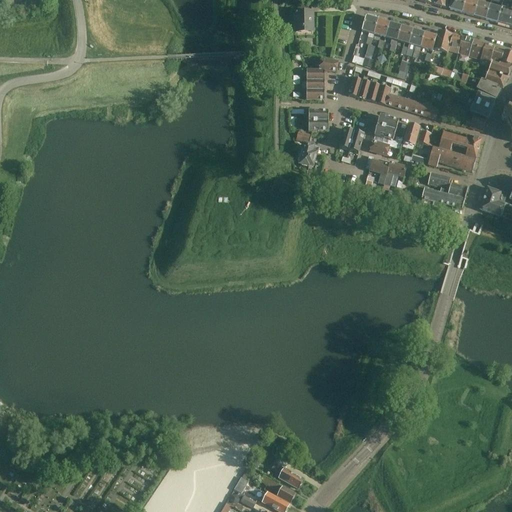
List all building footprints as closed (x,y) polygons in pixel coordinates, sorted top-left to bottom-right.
[(445,9),(447,0),(433,0),(432,5),(445,9)] [(452,0),(449,10),(461,14),(465,0),(452,0)] [(473,17),(477,3),(467,0),(465,0),(461,14),(473,17)] [(501,8),(502,8),(511,10),(511,1),(507,0),(506,4),(502,3),(501,5),(501,8)] [(473,17),(485,20),(489,6),(477,3),(473,17)] [(296,6),(297,14),(292,14),(292,10),(291,10),(291,35),(313,34),(312,14),(311,14),(310,5),(296,6)] [(489,6),(485,20),(497,24),(501,10),(490,6),(489,6)] [(497,24),(511,27),(511,23),(511,10),(502,8),(501,10),(497,24)] [(369,34),(368,38),(365,45),(370,46),(372,39),(373,35),(377,21),(365,17),(361,32),(369,34)] [(389,24),(377,21),(373,35),(385,38),(389,24)] [(394,53),(397,42),(401,28),(389,24),(385,38),(391,40),(389,46),(390,46),(389,52),(393,53),(394,53)] [(413,31),(401,28),(397,42),(409,45),(413,31)] [(417,60),(421,48),(424,34),(413,31),(409,45),(416,47),(412,58),(417,60)] [(439,32),(436,41),(434,50),(447,54),(448,51),(450,47),(449,46),(452,35),(439,32)] [(436,38),(424,34),(421,48),(432,52),(436,38)] [(450,47),(448,51),(458,54),(462,38),(452,35),(449,46),(450,47)] [(462,38),(458,54),(468,57),(473,41),(462,38)] [(473,41),(468,57),(480,60),(485,45),(473,41)] [(480,60),(478,64),(478,65),(486,67),(487,66),(488,66),(490,63),(494,48),(485,45),(480,60)] [(499,67),(500,62),(504,51),(494,48),(490,63),(499,67)] [(511,54),(504,51),(500,62),(511,67),(511,66),(511,54)] [(354,57),(352,64),(362,67),(364,60),(354,57)] [(365,59),(363,66),(371,68),(373,61),(365,59)] [(336,73),(338,63),(320,60),(318,71),(324,71),(336,73)] [(402,62),(400,67),(397,79),(405,81),(408,70),(410,65),(402,62)] [(490,63),(488,66),(491,67),(484,82),(499,88),(502,89),(508,78),(511,67),(500,62),(499,67),(490,63)] [(433,74),(441,76),(442,70),(435,68),(433,74)] [(452,73),(442,70),(441,76),(450,79),(452,73)] [(324,81),(324,71),(318,71),(306,71),(306,81),(324,81)] [(450,79),(454,80),(461,83),(462,75),(456,74),(452,73),(450,79)] [(362,82),(353,79),(348,96),(357,99),(362,82)] [(306,91),(324,91),(324,81),(306,81),(306,91)] [(499,88),(484,82),(481,81),(477,89),(477,90),(487,95),(496,99),(500,92),(497,91),(499,88)] [(357,99),(366,102),(371,84),(362,82),(357,99)] [(366,102),(376,104),(381,87),(371,84),(366,102)] [(385,107),(386,106),(389,95),(390,90),(381,87),(376,104),(385,107)] [(306,101),(324,101),(324,91),(306,91),(306,101)] [(471,114),(474,115),(487,119),(494,101),(485,97),(476,93),(472,101),(469,100),(467,105),(470,107),(470,112),(472,113),(471,114)] [(386,106),(402,111),(405,100),(389,95),(386,106)] [(444,97),(441,110),(446,111),(450,99),(444,97)] [(402,111),(419,116),(422,105),(405,100),(402,111)] [(511,104),(511,105),(509,103),(508,104),(509,106),(505,108),(506,111),(503,113),(502,115),(503,117),(501,118),(502,121),(505,120),(511,134),(511,137),(511,138),(511,140),(511,104)] [(419,116),(435,120),(438,110),(422,105),(419,116)] [(308,133),(328,133),(328,113),(308,113),(308,133)] [(472,121),(467,120),(465,127),(482,133),(487,119),(474,115),(472,121)] [(387,146),(372,142),(369,152),(386,157),(389,147),(399,150),(399,148),(402,140),(396,138),(395,142),(393,141),(398,122),(379,117),(374,136),(388,140),(387,146)] [(416,143),(419,143),(422,132),(419,131),(420,129),(408,125),(402,144),(414,148),(416,143)] [(344,130),(339,149),(358,154),(364,136),(344,130)] [(428,146),(433,147),(434,145),(428,144),(431,135),(422,132),(419,143),(428,146)] [(296,140),(309,144),(311,136),(298,133),(296,140)] [(470,141),(443,133),(438,149),(450,152),(452,147),(452,146),(467,150),(470,141)] [(467,150),(465,157),(476,160),(481,140),(471,137),(470,141),(467,150)] [(308,167),(313,168),(316,156),(318,157),(319,150),(305,147),(300,166),(308,168),(308,167)] [(433,148),(427,166),(436,168),(438,164),(472,174),(476,160),(433,148)] [(412,156),(411,161),(424,165),(425,160),(412,156)] [(369,171),(386,176),(389,166),(372,161),(373,159),(369,157),(365,169),(369,171)] [(386,176),(383,186),(384,186),(389,188),(393,175),(404,178),(407,168),(389,163),(389,166),(386,176)] [(442,187),(440,194),(465,200),(467,189),(449,185),(450,179),(431,175),(428,184),(436,186),(442,187)] [(411,190),(408,190),(409,186),(407,185),(404,199),(408,200),(408,201),(421,205),(432,208),(433,203),(462,211),(465,200),(440,194),(425,190),(422,199),(410,196),(411,190)] [(480,210),(499,217),(501,211),(506,195),(487,189),(480,210)] [(511,216),(505,214),(503,219),(502,223),(511,226),(511,216)] [(272,432),(269,436),(266,441),(272,445),(275,440),(278,436),(272,432)] [(251,466),(254,468),(259,460),(256,458),(251,466)] [(279,479),(289,485),(298,490),(303,480),(274,464),(271,470),(281,475),(279,479)] [(245,479),(251,468),(249,467),(242,477),(245,479)] [(295,495),(286,490),(278,486),(279,485),(275,483),(266,478),(263,476),(260,482),(267,486),(275,491),(273,494),(281,499),(290,504),(295,495)] [(239,485),(235,492),(249,499),(253,493),(239,485)] [(232,496),(229,501),(232,505),(238,505),(240,501),(241,502),(244,497),(238,494),(237,496),(232,496)] [(266,506),(275,510),(277,511),(285,511),(289,505),(270,495),(267,500),(269,501),(266,506)] [(241,502),(240,503),(253,510),(256,504),(244,497),(241,502)]
